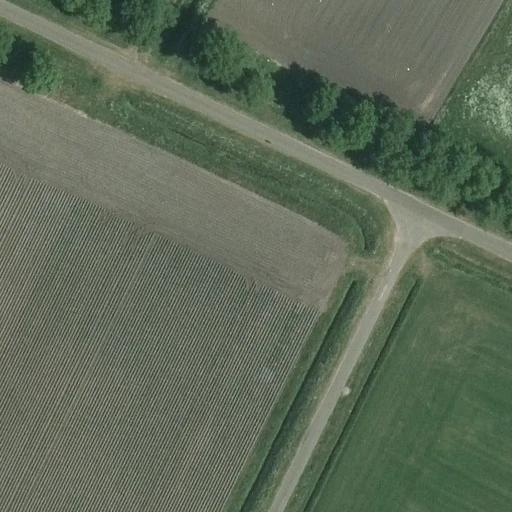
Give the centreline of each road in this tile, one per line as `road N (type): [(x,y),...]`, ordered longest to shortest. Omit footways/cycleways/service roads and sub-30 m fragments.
road 1 (unclassified): [(424,210),(0,8)]
road 2 (unclassified): [(276,511),(424,210)]
